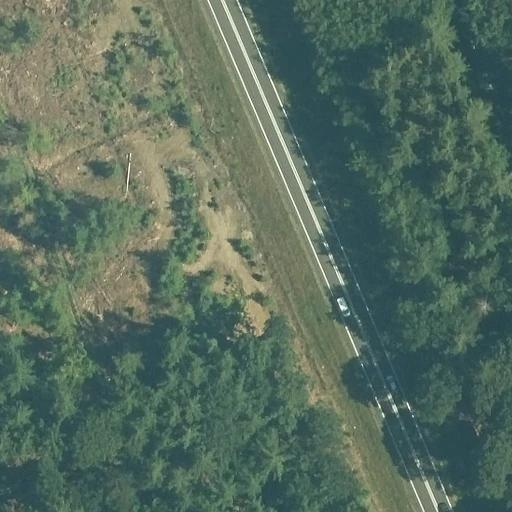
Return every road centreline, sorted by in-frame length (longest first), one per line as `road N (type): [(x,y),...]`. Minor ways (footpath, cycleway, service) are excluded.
road 1 (trunk): [(439,511),(224,0)]
road 2 (track): [(0,499),(108,475),(123,481),(137,511)]
road 3 (track): [(511,140),(444,0)]
